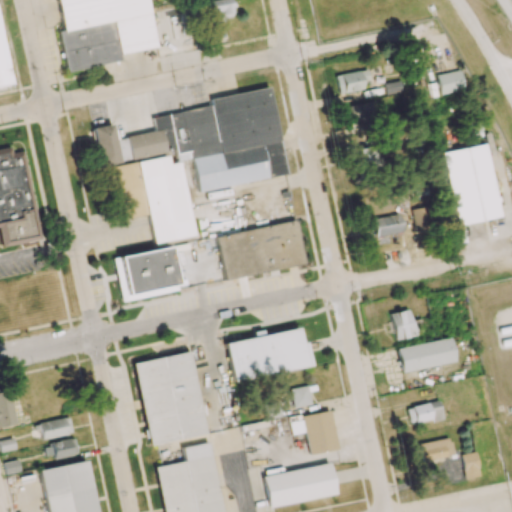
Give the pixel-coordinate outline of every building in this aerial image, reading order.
[(63,30),(57,0),(146,0),(149,12),(63,30)] [(208,0),(210,17),(231,15),(228,0),(208,0)] [(0,87),(10,86),(0,29),(0,87)] [(435,75),(439,94),(462,89),(458,70),(435,75)] [(367,81),(366,71),(334,75),(336,93),(362,90),(361,82),(367,81)] [(384,95),(400,93),(399,81),(382,83),(384,95)] [(266,87),(277,140),(218,151),(208,98),(266,87)] [(347,123),(370,121),(369,103),(346,104),(347,123)] [(441,152),(456,226),(499,217),(484,144),(441,152)] [(21,151),(9,153),(8,148),(0,148),(0,246),(37,240),(21,151)] [(355,163),(377,164),(377,150),(355,150),(355,163)] [(151,243),(191,236),(178,162),(166,164),(165,157),(112,165),(121,219),(146,215),(151,243)] [(408,211),(414,232),(430,228),(425,206),(408,211)] [(399,232),(396,214),(368,219),(372,237),(399,232)] [(221,280),(212,237),(293,220),(302,263),(221,280)] [(119,259),(168,250),(175,285),(125,294),(119,259)] [(414,336),(408,309),(387,313),(393,340),(414,336)] [(223,344),(296,331),(302,367),(229,379),(223,344)] [(394,348),(399,373),(453,362),(448,337),(394,348)] [(150,443),(133,363),(189,352),(206,432),(150,443)] [(288,389),(292,408),(310,404),(305,385),(288,389)] [(0,389),(0,426),(13,424),(6,388),(0,389)] [(441,418),(437,401),(410,407),(414,424),(441,418)] [(311,451),(302,415),(328,408),(337,445),(311,451)] [(37,421),(39,438),(69,435),(67,418),(37,421)] [(417,444),(422,465),(431,463),(430,460),(451,455),(447,437),(417,444)] [(0,452),(13,449),(11,438),(0,440),(0,452)] [(73,439),(48,442),(50,458),(75,455),(73,439)] [(161,511),(219,511),(207,443),(179,448),(182,461),(153,466),(161,511)] [(463,479),(478,476),(473,452),(458,455),(463,479)] [(3,474),(18,471),(16,460),(1,463),(3,474)] [(47,511),(38,470),(81,461),(91,511),(47,511)] [(268,503),(262,476),(327,463),(333,491),(268,503)]
